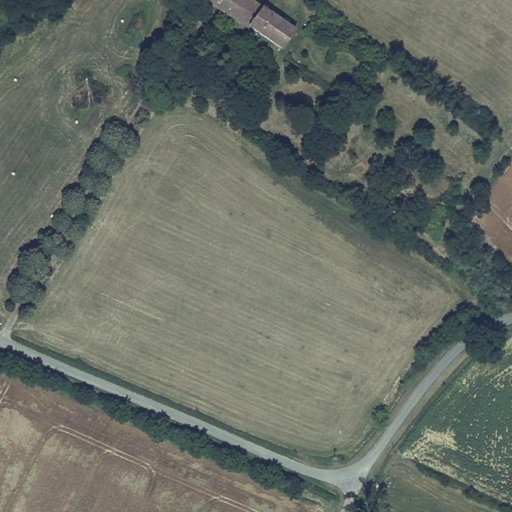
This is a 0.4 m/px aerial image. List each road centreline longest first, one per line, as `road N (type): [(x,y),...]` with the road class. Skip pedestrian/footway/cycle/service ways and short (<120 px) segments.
road 1 (track): [(0,341),(168,49),(205,14),(193,0)]
road 2 (tertiary): [(347,471),(301,469),(0,342)]
road 3 (tertiary): [(511,318),(450,355),(373,454),(347,471)]
